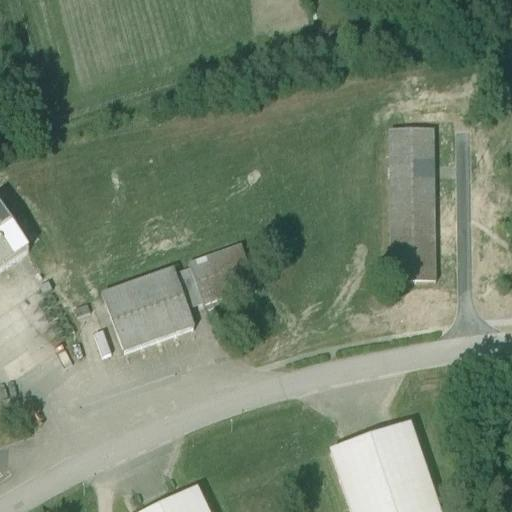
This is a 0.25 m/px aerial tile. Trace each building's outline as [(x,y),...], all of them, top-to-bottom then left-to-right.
[(433,136),(389,136),(391,288),(435,288),(433,136)] [(0,274),(28,256),(0,213),(0,274)] [(240,250),(188,269),(189,274),(175,279),(187,315),(255,291),(240,250)] [(173,274),(101,300),(122,358),(194,333),(187,315),(175,279),(173,274)] [(87,309),(73,314),(76,322),(89,317),(87,309)] [(436,511),(409,431),(330,458),(348,511),(436,511)] [(203,511),(196,496),(162,511),(203,511)]
